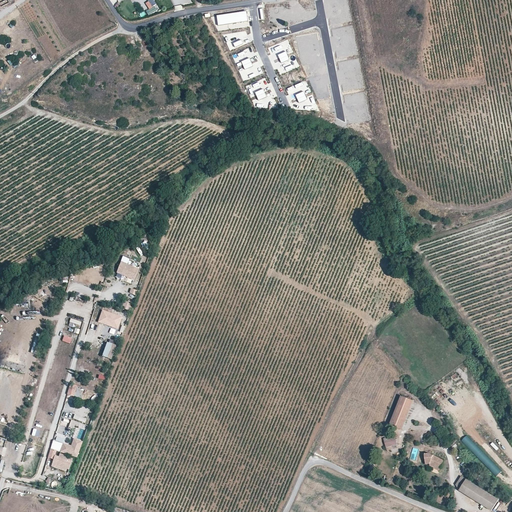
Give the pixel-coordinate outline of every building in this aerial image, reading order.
[(149,16),(158,11),(155,5),(157,4),(154,0),(147,0),(149,1),(146,3),(150,9),(146,11),(149,16)] [(217,15),(219,25),(248,22),(247,12),(217,15)] [(236,48),(244,44),(242,40),(233,43),(236,48)] [(278,55),(282,64),(291,60),(287,52),(278,55)] [(241,62),(245,70),(253,66),(249,58),(241,62)] [(255,92),(259,101),(267,97),(263,89),(255,92)] [(305,92),(296,95),(299,104),(308,101),(305,92)] [(137,270),(119,263),(116,274),(133,281),(137,270)] [(133,303),(123,300),(120,307),(130,311),(133,303)] [(122,317),(103,310),(99,321),(118,327),(122,317)] [(59,323),(56,332),(65,336),(68,327),(59,323)] [(116,346),(108,343),(103,357),(111,360),(116,346)] [(67,396),(75,396),(76,386),(69,386),(67,396)] [(390,426),(402,431),(414,400),(402,396),(390,426)] [(75,414),(73,419),(85,424),(88,416),(81,413),(79,416),(75,414)] [(79,427),(80,423),(71,420),(69,428),(73,429),(75,425),(79,427)] [(461,441),(496,476),(502,471),(467,435),(461,441)] [(384,440),(386,448),(397,445),(395,437),(384,440)] [(54,440),(49,456),(54,458),(56,458),(57,456),(58,451),(60,451),(74,456),(79,457),(84,442),(75,439),(73,445),(54,440)] [(56,458),(54,458),(51,467),(65,471),(66,469),(69,470),(74,456),(60,451),(59,457),(57,456),(56,458)] [(444,460),(429,454),(424,455),(427,464),(430,464),(441,468),(444,460)] [(467,480),(460,475),(455,484),(460,491),(467,480)] [(499,500),(467,480),(460,491),(492,511),(499,500)]
